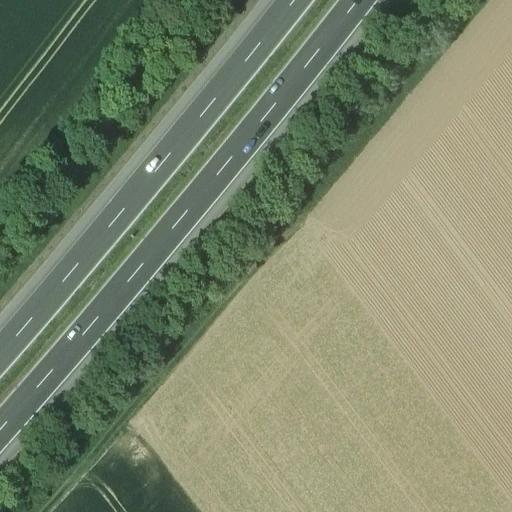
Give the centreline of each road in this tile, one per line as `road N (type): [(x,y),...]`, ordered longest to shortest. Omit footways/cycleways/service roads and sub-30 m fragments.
road 1 (track): [(34,511),(481,0)]
road 2 (motorway): [(0,415),(351,0)]
road 3 (motorway): [(280,0),(0,335)]
